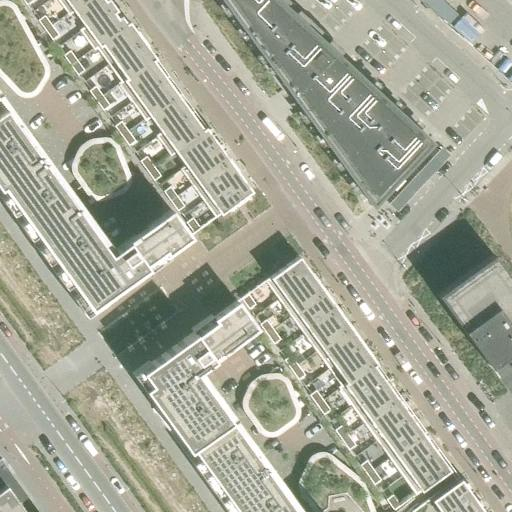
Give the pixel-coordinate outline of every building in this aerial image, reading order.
[(56,0),(67,14),(68,16),(73,12),(72,11),(87,0),(56,0)] [(87,0),(72,11),(73,12),(84,27),(85,29),(114,7),(109,0),(87,0)] [(432,143),(345,62),(343,65),(325,47),(327,45),(278,0),(221,0),(286,88),(290,84),(309,101),(301,109),(373,207),(432,143)] [(84,27),(79,31),(80,32),(93,50),(94,51),(96,49),(95,48),(127,25),(126,23),(121,17),(124,15),(119,8),(116,10),(114,7),(85,29),(84,27)] [(51,26),(44,16),(39,20),(38,21),(45,31),(51,26)] [(127,25),(95,48),(96,49),(108,65),(144,40),(138,32),(137,33),(128,22),(126,23),(127,25)] [(59,36),(51,26),(45,31),(52,41),(53,40),(59,36)] [(144,40),(108,65),(120,82),(121,83),(153,60),(153,61),(156,59),(148,48),(149,47),(144,40)] [(77,61),(69,51),(64,55),(63,56),(70,66),(77,61)] [(120,82),(117,84),(118,85),(131,103),(166,78),(153,61),(153,60),(121,83),(120,82)] [(84,71),(77,61),(70,66),(77,76),(79,75),(84,71)] [(166,78),(131,103),(144,120),(145,122),(150,118),(149,117),(178,96),(166,78)] [(102,96),(95,87),(90,90),(89,91),(96,101),(102,96)] [(109,106),(102,96),(96,101),(103,111),(104,110),(109,106)] [(178,96),(149,117),(150,118),(160,132),(162,134),(191,113),(178,96)] [(0,184),(68,278),(90,309),(190,237),(170,210),(168,212),(109,254),(14,123),(0,102),(0,184)] [(160,132),(155,136),(156,138),(169,155),(170,157),(175,153),(174,152),(204,131),(203,129),(191,113),(162,134),(160,132)] [(128,132),(121,122),(115,126),(114,126),(121,136),(128,132)] [(204,131),(174,152),(175,153),(184,166),(186,167),(217,144),(205,127),(203,129),(204,131)] [(135,141),(128,132),(121,136),(128,146),(130,145),(135,141)] [(184,166),(180,169),(181,171),(192,186),(229,160),(217,144),(186,167),(184,166)] [(153,167),(146,157),(141,161),(140,162),(147,171),(153,167)] [(229,160),(192,186),(203,202),(240,175),(238,173),(240,172),(231,159),(229,160)] [(160,176),(153,167),(147,171),(154,181),(155,180),(160,176)] [(240,175),(203,202),(215,218),(252,192),(240,175)] [(177,197),(169,187),(163,192),(170,202),(177,197)] [(184,207),(177,197),(170,202),(177,212),(178,211),(184,207)] [(200,229),(192,218),(187,222),(186,223),(194,234),(200,229)] [(511,280),(493,254),(437,295),(490,368),(505,358),(511,367),(511,280)] [(299,256),(264,281),(278,300),(312,275),(299,256)] [(312,275),(278,300),(291,317),(325,293),(312,275)] [(325,293),(291,317),(303,335),(338,310),(325,293)] [(255,305),(248,295),(241,300),(249,309),(255,305)] [(237,301),(133,376),(148,397),(144,400),(183,454),(187,451),(231,511),(294,511),(195,372),(256,328),(237,301)] [(338,310),(303,335),(316,352),(350,328),(338,310)] [(273,330),(266,320),(260,325),(259,325),(267,335),(273,330)] [(350,328),(316,352),(329,370),(363,345),(350,328)] [(280,340),(273,330),(267,335),(273,344),(274,344),(280,340)] [(363,345),(329,370),(341,387),(373,364),(374,366),(377,364),(363,345)] [(298,366),(290,356),(285,360),(284,360),(291,371),(298,366)] [(342,388),(340,390),(352,407),(386,382),(374,366),(373,364),(341,387),(342,388)] [(304,375),(298,366),(291,371),(298,380),(304,375)] [(386,382),(352,407),(364,424),(398,399),(386,382)] [(323,401),(316,391),(309,396),(316,406),(323,401)] [(398,399),(364,424),(377,442),(411,417),(398,399)] [(330,410),(323,401),(316,406),(323,415),(330,410)] [(411,417),(377,442),(390,459),(424,434),(411,417)] [(348,436),(341,426),(334,430),(342,441),(348,436)] [(424,434),(390,459),(402,477),(436,452),(424,434)] [(355,445),(348,436),(342,441),(348,450),(355,445)] [(436,452),(402,477),(415,495),(450,470),(436,452)] [(0,511),(39,511),(12,474),(0,457),(0,511)] [(374,471),(366,461),(360,466),(367,476),(374,471)] [(380,480),(374,471),(367,476),(374,485),(380,480)] [(459,478),(430,499),(438,511),(451,511),(473,497),(469,492),(472,490),(466,482),(463,484),(459,478)] [(399,505),(392,495),(385,500),(393,510),(399,505)] [(473,497),(451,511),(483,511),(482,509),(485,507),(479,499),(476,501),(473,497)]
